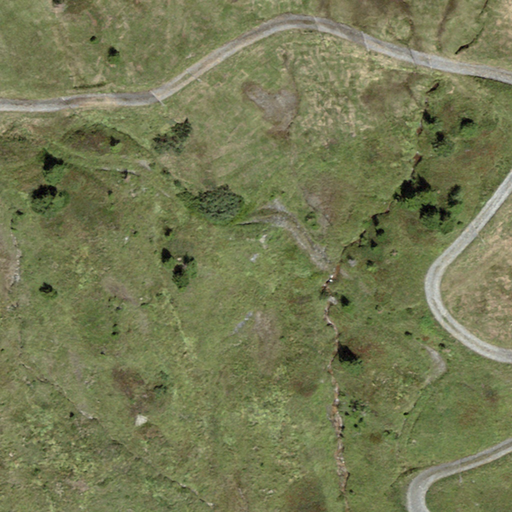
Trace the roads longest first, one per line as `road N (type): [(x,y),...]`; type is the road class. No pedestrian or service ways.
road 1 (track): [(511,78),(394,53),(315,24),(267,24),(140,99),(0,106)]
road 2 (track): [(511,359),(489,360),(460,339),(434,314),(426,289),(511,171)]
road 3 (track): [(416,511),(408,484),(511,441)]
